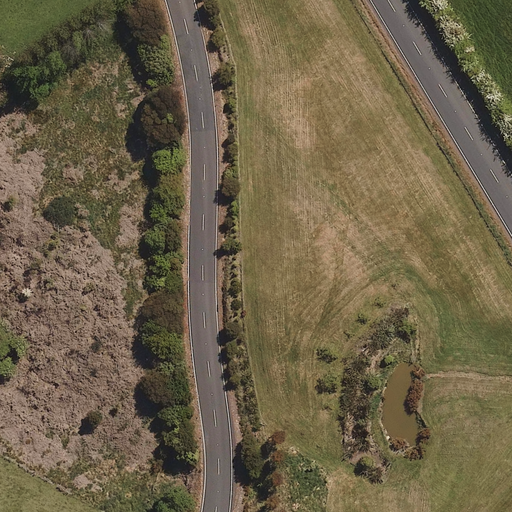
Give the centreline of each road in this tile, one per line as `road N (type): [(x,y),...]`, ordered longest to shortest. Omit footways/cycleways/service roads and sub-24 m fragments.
road 1 (secondary): [(216,511),(202,121),(179,0)]
road 2 (secondary): [(387,0),(511,206)]
